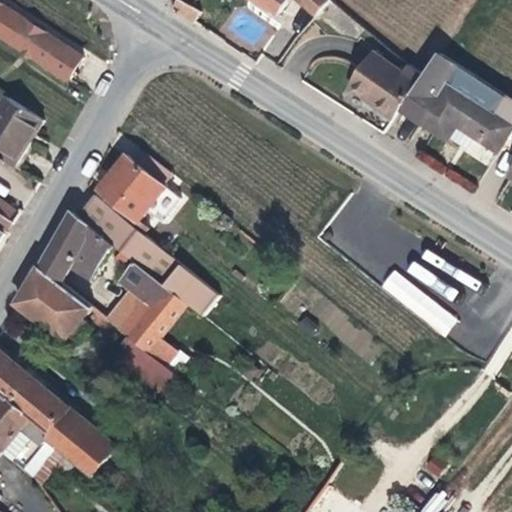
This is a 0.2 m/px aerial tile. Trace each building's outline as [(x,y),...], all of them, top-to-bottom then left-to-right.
[(180,0),(173,0),(170,6),(193,22),(199,12),(180,0)] [(285,0),(258,0),(278,13),(285,0)] [(327,0),(298,0),(315,15),(327,0)] [(83,57),(0,2),(0,36),(68,80),(83,57)] [(396,117),(402,108),(419,83),(402,72),(371,52),(348,85),(396,117)] [(497,150),(501,144),(511,126),(511,100),(439,52),(424,74),(419,83),(402,108),(447,137),(456,123),(497,150)] [(408,63),(402,72),(419,83),(424,74),(408,63)] [(43,119),(6,95),(0,104),(0,157),(12,166),(43,119)] [(511,126),(501,144),(511,151),(511,126)] [(423,150),(417,158),(470,193),(476,185),(423,150)] [(145,152),(137,162),(165,184),(173,174),(145,152)] [(126,154),(98,189),(101,190),(139,221),(167,186),(165,184),(137,162),(126,154)] [(149,228),(139,221),(101,190),(96,195),(138,229),(145,234),(149,228)] [(115,244),(121,249),(138,229),(96,195),(94,194),(77,215),(115,244)] [(0,199),(0,212),(8,218),(14,209),(0,199)] [(71,210),(49,248),(72,264),(91,278),(115,244),(77,215),(71,210)] [(0,212),(0,238),(12,221),(8,218),(0,212)] [(138,229),(121,249),(135,260),(155,276),(172,255),(145,234),(138,229)] [(49,248),(39,266),(62,284),(72,264),(49,248)] [(130,267),(135,260),(121,249),(116,256),(130,267)] [(183,264),(172,255),(155,276),(167,285),(183,264)] [(135,260),(130,267),(121,279),(132,288),(153,304),(144,315),(128,335),(148,351),(187,302),(167,285),(155,276),(135,260)] [(220,293),(183,264),(167,285),(187,302),(203,314),(220,293)] [(39,266),(18,301),(66,340),(86,314),(92,307),(62,284),(39,266)] [(393,271),(380,288),(446,336),(458,318),(393,271)] [(124,299),(144,315),(153,304),(132,288),(124,299)] [(108,319),(128,335),(144,315),(124,299),(108,319)] [(122,343),(128,335),(108,319),(92,307),(86,314),(122,343)] [(181,377),(148,351),(128,335),(122,343),(113,354),(165,396),(181,377)] [(0,390),(3,393),(50,431),(70,407),(0,349),(0,390)] [(41,443),(45,437),(50,431),(3,393),(0,396),(0,448),(1,449),(12,458),(30,435),(41,443)] [(392,414),(415,434),(428,420),(405,399),(392,414)] [(50,431),(45,437),(48,440),(74,460),(92,475),(116,445),(70,407),(50,431)] [(63,474),(74,460),(48,440),(25,469),(40,481),(53,465),(63,474)] [(355,500),(359,503),(379,473),(348,452),(327,483),(355,500)] [(347,511),(355,500),(327,483),(306,511),(347,511)]
